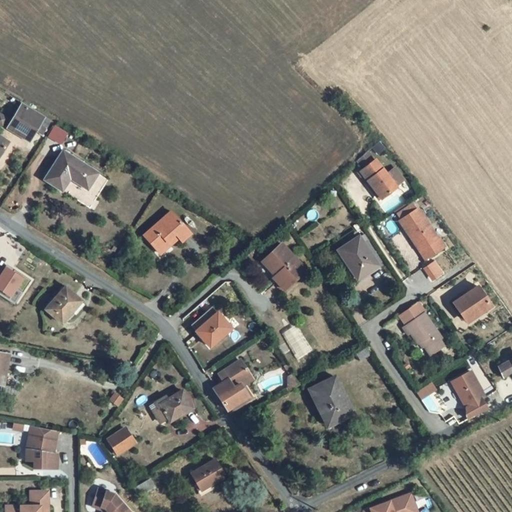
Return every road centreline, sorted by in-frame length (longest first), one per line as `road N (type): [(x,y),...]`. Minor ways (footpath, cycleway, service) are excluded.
road 1 (residential): [(296,506),(170,331),(0,218)]
road 2 (residential): [(296,506),(436,436),(374,338),(377,316),(423,286)]
road 3 (unknown): [(64,359),(112,374),(138,371),(170,331),(236,278),(269,322)]
